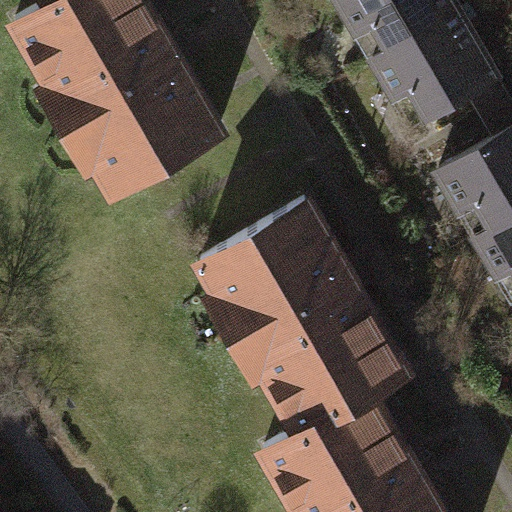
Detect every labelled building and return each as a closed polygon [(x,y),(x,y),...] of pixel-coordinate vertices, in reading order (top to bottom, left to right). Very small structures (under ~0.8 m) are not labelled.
[(34,0),(9,14),(113,195),(224,131),(176,48),(148,0),(34,0)] [(457,0),(345,0),(376,52),(460,3),(457,0)] [(460,3),(376,52),(415,119),(499,69),(460,3)] [(511,122),(441,164),(480,231),(511,212),(511,122)] [(291,192),(188,251),(290,429),(247,454),(280,511),(428,511),(417,491),(362,396),(397,376),(346,287),(291,192)] [(511,212),(480,231),(511,285),(511,212)]
